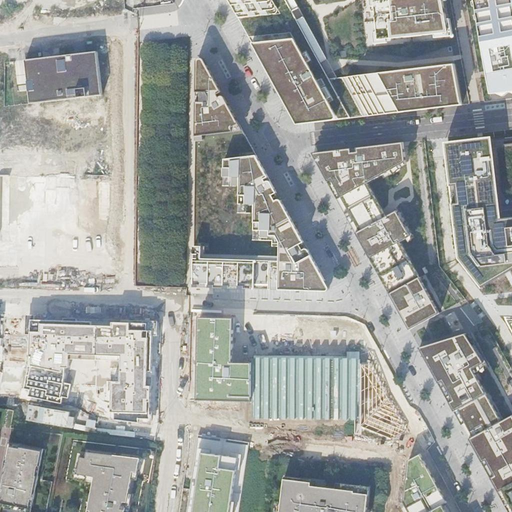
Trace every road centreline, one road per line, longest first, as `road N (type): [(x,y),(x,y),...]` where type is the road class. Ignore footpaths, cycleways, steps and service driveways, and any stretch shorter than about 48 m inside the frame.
road 1 (residential): [(277,141),(511,115)]
road 2 (residential): [(483,511),(371,307)]
road 3 (residential): [(162,511),(177,300)]
road 4 (residential): [(177,300),(371,307)]
road 5 (residential): [(371,307),(277,141)]
road 6 (residential): [(207,15),(277,141)]
road 7 (unknown): [(0,40),(138,23)]
